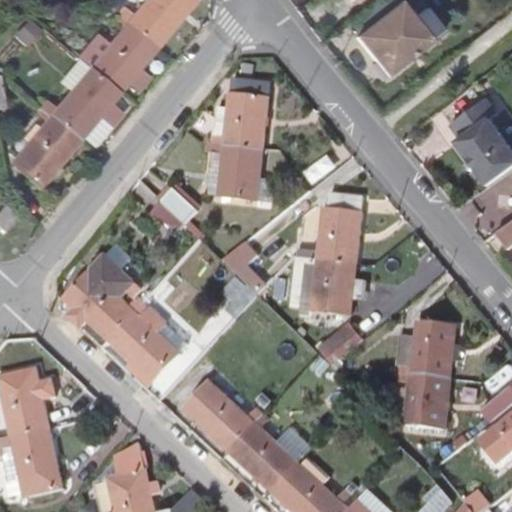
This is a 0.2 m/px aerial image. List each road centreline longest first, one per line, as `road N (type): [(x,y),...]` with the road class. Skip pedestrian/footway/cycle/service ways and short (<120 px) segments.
road 1 (residential): [(256,0),(511,307)]
road 2 (residential): [(6,292),(251,0)]
road 3 (residential): [(6,292),(242,511)]
